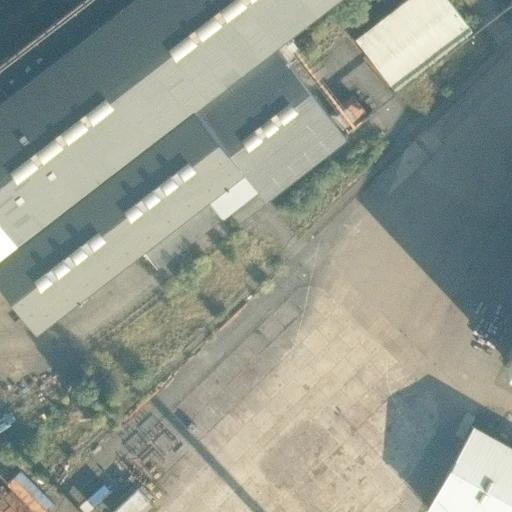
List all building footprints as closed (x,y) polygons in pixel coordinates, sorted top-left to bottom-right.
[(110,0),(0,83),(0,257),(282,36),(328,0),(110,0)] [(445,27),(422,0),(368,0),(322,35),(364,87),(445,27)] [(0,257),(0,277),(42,333),(246,173),(274,207),(352,140),(282,36),(0,257)] [(439,88),(469,72),(459,55),(430,72),(439,88)] [(347,189),(360,178),(348,165),(335,177),(347,189)] [(221,444),(152,511),(390,511),(425,476),(329,389),(250,471),(221,444)] [(511,511),(511,447),(473,426),(427,511),(428,511),(511,511)] [(147,487),(121,509),(123,511),(140,511),(156,499),(147,487)]
